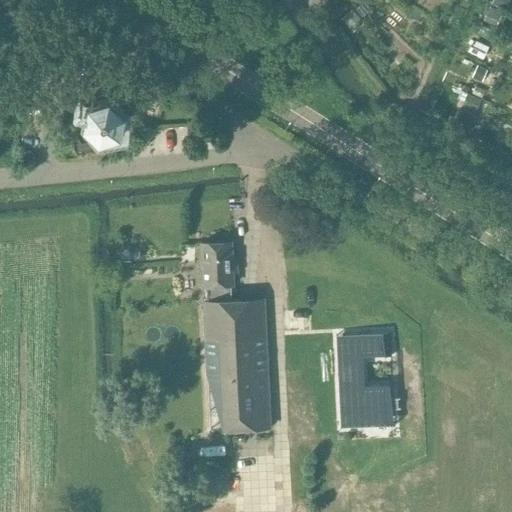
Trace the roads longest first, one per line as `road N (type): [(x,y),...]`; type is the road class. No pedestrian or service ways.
road 1 (unclassified): [(511,292),(268,143),(222,157),(0,179)]
road 2 (secondary): [(511,248),(118,0)]
